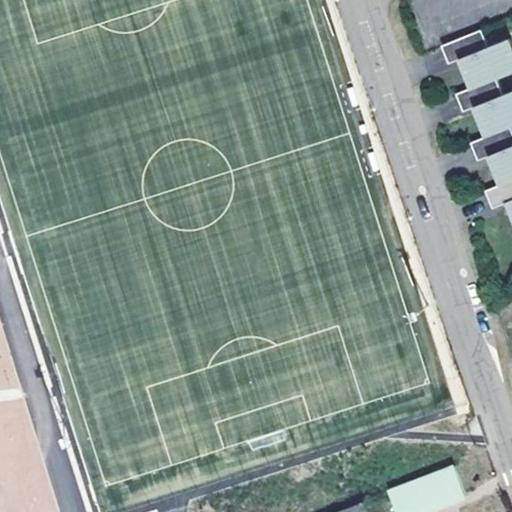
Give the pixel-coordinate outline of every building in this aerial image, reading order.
[(507,207),(511,222),(511,133),(511,132),(511,131),(511,97),(505,100),(499,83),(511,78),(511,44),(493,51),(486,34),(446,47),(452,66),(469,60),(480,89),(458,96),(465,115),(482,109),(492,139),(471,146),(477,164),(494,158),(504,188),(483,195),(490,213),(507,207)] [(421,420),(405,426),(409,437),(426,431),(421,420)] [(409,437),(405,426),(338,451),(353,492),(422,467),(417,456),(433,450),(426,431),(409,437)] [(433,450),(417,456),(422,467),(437,461),(433,450)] [(419,511),(467,495),(455,467),(392,491),(399,511),(419,511)]
